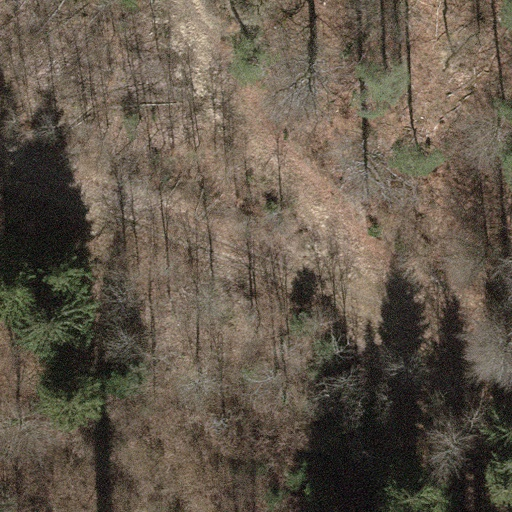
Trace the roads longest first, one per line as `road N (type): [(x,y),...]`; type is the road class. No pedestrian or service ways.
road 1 (track): [(0,149),(386,299),(511,363)]
road 2 (track): [(386,299),(216,0)]
